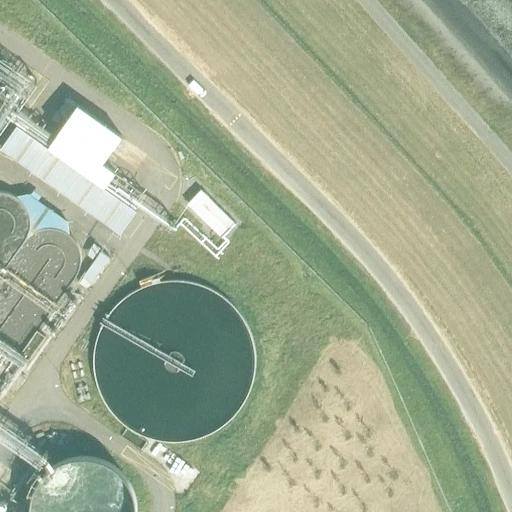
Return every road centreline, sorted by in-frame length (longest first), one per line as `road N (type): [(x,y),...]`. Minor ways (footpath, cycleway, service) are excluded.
road 1 (unknown): [(0,37),(144,140),(167,174),(157,219),(42,390)]
road 2 (unknown): [(42,390),(152,475),(161,511)]
